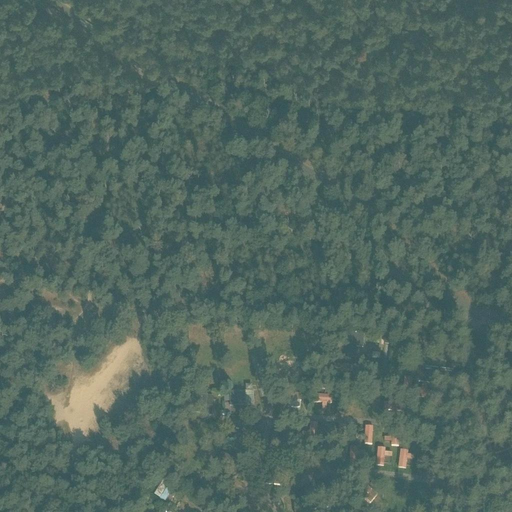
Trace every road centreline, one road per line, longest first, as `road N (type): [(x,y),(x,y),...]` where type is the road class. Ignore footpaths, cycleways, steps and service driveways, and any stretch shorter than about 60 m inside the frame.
road 1 (unclassified): [(511,321),(476,315),(312,174),(51,0)]
road 2 (unknown): [(228,506),(264,436),(261,381),(274,368),(446,376),(473,386)]
